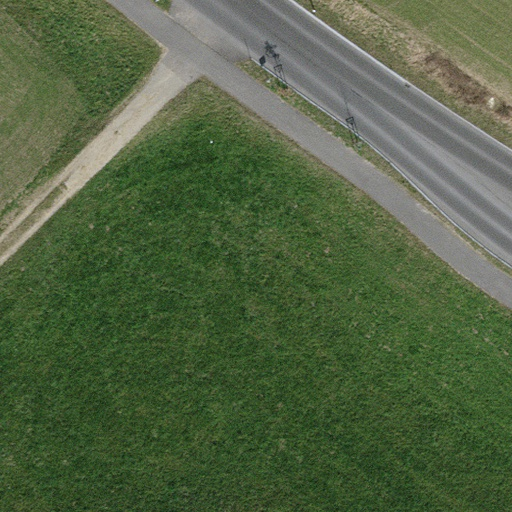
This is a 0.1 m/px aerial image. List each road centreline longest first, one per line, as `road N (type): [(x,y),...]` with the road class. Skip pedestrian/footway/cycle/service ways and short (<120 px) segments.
road 1 (tertiary): [(511,199),(228,0)]
road 2 (track): [(233,4),(0,236)]
